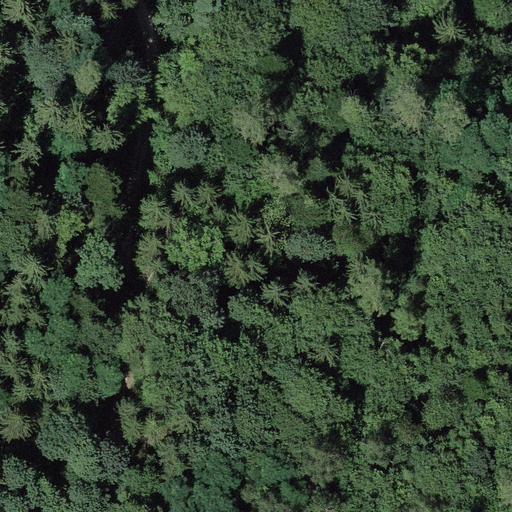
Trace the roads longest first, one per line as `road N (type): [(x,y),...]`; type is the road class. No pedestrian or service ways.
road 1 (track): [(135,0),(150,18),(150,80),(102,511)]
road 2 (track): [(138,3),(427,106),(511,175)]
